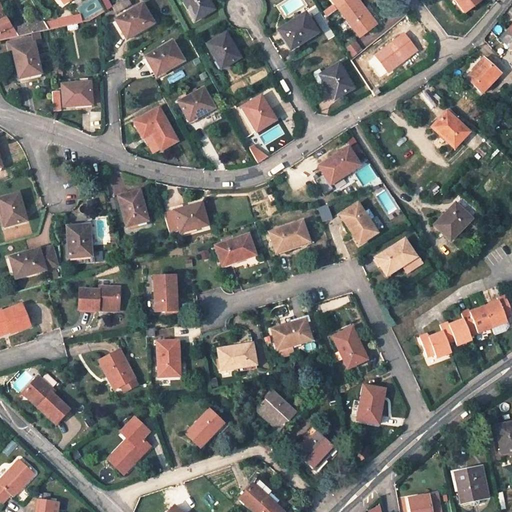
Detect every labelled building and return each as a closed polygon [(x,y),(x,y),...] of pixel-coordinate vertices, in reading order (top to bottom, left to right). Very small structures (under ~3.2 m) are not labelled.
[(182,0),(194,20),(213,9),(207,0),(182,0)] [(344,0),(337,6),(360,36),(376,24),(358,0),(344,0)] [(455,0),(465,13),(481,0),(455,0)] [(142,3),(115,19),(125,38),(153,22),(142,3)] [(0,40),(18,36),(13,28),(0,4),(0,40)] [(304,13),(278,30),(290,49),(317,33),(304,13)] [(84,22),(80,15),(47,22),(49,29),(84,22)] [(44,21),(13,28),(18,36),(31,33),(38,32),(49,29),(44,21)] [(511,34),(507,29),(500,37),(511,48),(511,34)] [(13,48),(19,78),(40,73),(34,44),(40,42),(38,32),(31,33),(32,36),(8,41),(9,49),(13,48)] [(225,33),(206,44),(220,68),(239,57),(225,33)] [(404,34),(375,56),(387,71),(416,49),(404,34)] [(172,41),(145,57),(155,76),(183,60),(172,41)] [(472,72),(467,77),(483,92),(500,73),(484,59),(481,58),(471,68),(472,72)] [(322,73),(319,75),(323,82),(333,99),(353,88),(338,63),(322,73)] [(323,82),(319,75),(322,73),(319,69),(314,72),(313,75),(318,83),(321,84),(323,82)] [(90,82),(61,84),(64,106),(91,104),(90,82)] [(202,89),(178,102),(188,121),(212,108),(202,89)] [(260,96),(242,107),(256,131),(274,120),(260,96)] [(158,109),(134,122),(142,137),(151,132),(161,149),(176,140),(158,109)] [(446,111),(432,126),(453,147),(468,131),(456,119),(458,117),(451,111),(449,114),(446,111)] [(348,147),(318,166),(329,184),(359,164),(348,147)] [(139,190),(117,196),(126,226),(147,220),(139,190)] [(18,193),(0,197),(0,209),(5,226),(26,220),(18,193)] [(201,202),(174,210),(179,228),(180,232),(207,225),(201,202)] [(358,203),(340,215),(359,244),(376,232),(358,203)] [(454,203),(434,224),(450,239),(470,218),(454,203)] [(179,228),(174,210),(164,213),(169,231),(179,228)] [(302,221),(269,232),(276,252),(309,241),(302,221)] [(89,224),(67,226),(69,258),(91,256),(89,224)] [(247,234),(215,245),(221,266),(254,254),(247,234)] [(404,239),(375,257),(386,275),(401,266),(415,256),(404,239)] [(39,248),(9,257),(16,278),(45,269),(45,268),(57,264),(51,246),(39,249),(39,248)] [(401,266),(405,273),(420,264),(415,256),(401,266)] [(174,276),(153,277),(155,312),(176,310),(174,276)] [(119,307),(120,287),(100,286),(100,290),(80,288),(79,309),(99,310),(99,309),(100,306),(119,307)] [(499,301),(485,307),(492,327),(495,334),(506,329),(508,325),(505,317),(511,315),(511,311),(505,295),(497,298),(499,301)] [(29,325),(21,304),(1,311),(1,310),(0,309),(0,334),(9,331),(10,333),(29,325)] [(468,332),(476,329),(477,333),(492,327),(485,307),(470,312),(469,309),(461,312),(463,319),(468,332)] [(305,319),(272,329),(278,349),(311,339),(305,319)] [(456,345),(471,339),(468,332),(463,319),(448,325),(447,321),(439,324),(442,331),(447,344),(454,341),(456,345)] [(333,336),(347,367),(366,358),(352,328),(333,336)] [(419,336),(427,356),(434,353),(436,357),(450,352),(447,344),(442,331),(428,337),(427,333),(419,336)] [(177,341),(156,342),(158,376),(179,375),(177,341)] [(252,344),(218,350),(221,369),(255,364),(252,344)] [(119,350),(98,360),(107,376),(110,374),(117,387),(121,385),(134,378),(119,350)] [(114,388),(117,387),(110,374),(107,376),(114,388)] [(53,390),(37,376),(24,390),(39,404),(37,406),(55,423),(68,409),(51,393),(53,390)] [(138,384),(134,378),(121,385),(124,391),(138,384)] [(384,389),(363,385),(361,401),(359,410),(358,419),(378,423),(384,389)] [(22,392),(37,406),(39,404),(24,390),(22,392)] [(272,391),(255,409),(261,415),(263,413),(280,428),(295,412),(272,391)] [(208,409),(186,433),(200,447),(223,423),(208,409)] [(278,431),(280,428),(263,413),(261,415),(278,431)] [(128,439),(108,460),(123,473),(149,445),(141,437),(148,430),(134,418),(121,433),(128,439)] [(511,421),(495,425),(501,453),(511,450),(511,421)] [(316,431),(296,453),(312,468),(326,452),(332,445),(316,431)] [(312,468),(315,471),(329,455),(326,452),(312,468)] [(34,473),(19,459),(0,479),(0,501),(2,503),(10,494),(12,496),(34,473)] [(481,466),(454,472),(460,502),(488,497),(481,466)] [(269,489),(257,478),(239,498),(254,511),(283,511),(264,495),(269,489)] [(441,511),(438,492),(407,498),(410,511),(441,511)] [(57,511),(58,502),(37,498),(35,511),(57,511)]
